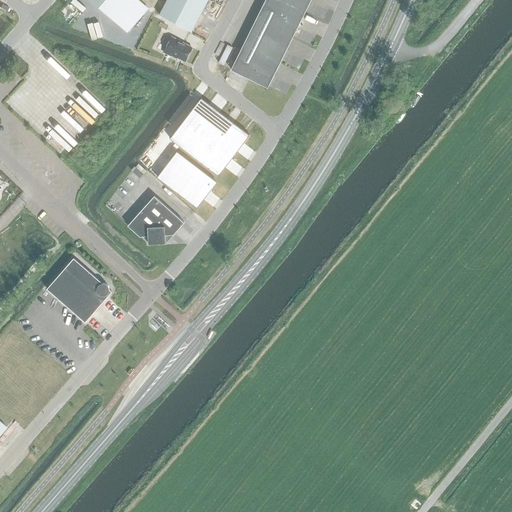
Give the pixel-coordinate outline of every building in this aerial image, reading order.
[(89,0),(127,33),(147,10),(135,0),(89,0)] [(167,0),(159,15),(191,32),(208,0),(167,0)] [(287,4),(279,0),(265,0),(262,7),(280,16),(287,4)] [(304,12),(310,0),(288,0),(287,4),(304,12)] [(287,4),(280,16),(274,29),(292,37),(304,12),(287,4)] [(256,20),(274,29),(280,16),(262,7),(256,20)] [(274,29),(256,20),(250,32),(268,41),(274,29)] [(274,29),(268,41),(262,54),(280,63),(292,37),(274,29)] [(268,41),(250,32),(244,45),(262,54),(268,41)] [(171,38),(163,53),(171,57),(171,55),(185,62),(192,48),(171,38)] [(262,54),(244,45),(237,57),(256,66),(262,54)] [(262,54),(256,66),(249,79),(267,88),(280,63),(262,54)] [(256,66),(237,57),(231,70),(249,79),(256,66)] [(201,98),(170,139),(218,176),(249,135),(201,98)] [(177,151),(157,177),(197,208),(210,192),(217,182),(215,181),(177,151)] [(13,196),(19,188),(13,184),(7,193),(13,196)] [(25,192),(15,202),(34,222),(44,212),(25,192)] [(154,196),(127,226),(139,237),(148,236),(148,244),(165,243),(165,235),(173,235),(184,223),(154,196)] [(102,284),(73,258),(47,289),(85,323),(112,292),(109,290),(109,289),(109,288),(108,287),(108,286),(107,286),(107,285),(106,284),(105,284),(104,284),(103,284),(102,284)]
